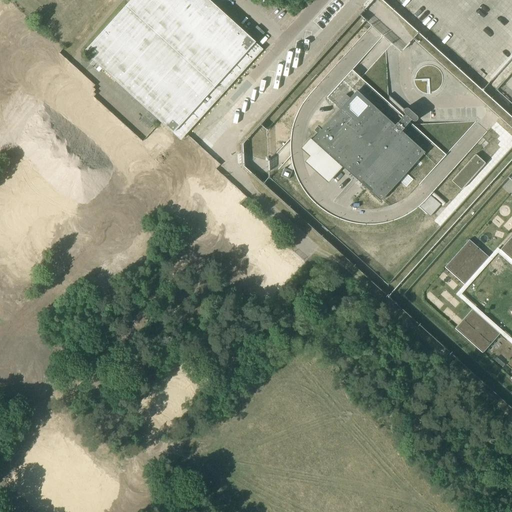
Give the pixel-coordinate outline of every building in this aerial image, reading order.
[(247,36),(207,0),(130,0),(83,52),(160,123),(179,140),(186,133),(262,50),(254,43),(260,36),(252,29),(247,36)] [(339,110),(312,140),(380,202),(425,153),(401,132),(411,121),(412,122),(413,122),(414,122),(415,122),(416,121),(417,120),(417,119),(417,118),(416,117),(408,109),(407,109),(406,109),(405,109),(404,110),(403,110),(403,111),(403,113),(404,114),(404,115),(394,126),(356,91),(349,99),(345,95),(335,106),(339,110)] [(148,112),(139,122),(149,130),(157,121),(148,112)] [(451,183),(460,190),(461,190),(484,165),(484,164),(484,163),(476,156),(475,155),(474,156),(451,181),(451,182),(451,183)] [(292,172),(284,169),(281,177),(288,180),(292,172)] [(511,236),(500,250),(511,261),(511,236)] [(488,258),(469,241),(444,268),(463,286),(488,258)] [(499,336),(472,311),(454,330),(482,355),(499,336)] [(496,358),(493,361),(501,369),(504,366),(496,358)]
